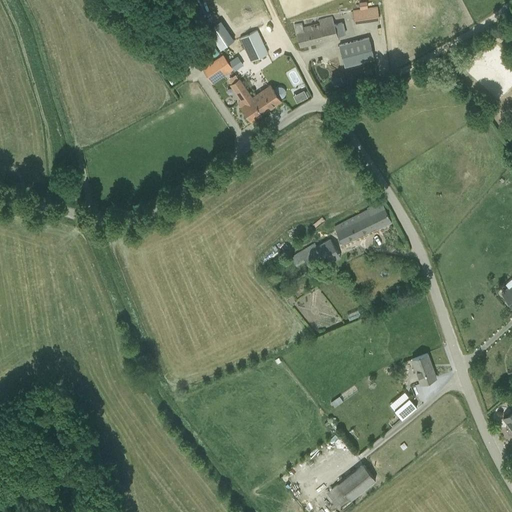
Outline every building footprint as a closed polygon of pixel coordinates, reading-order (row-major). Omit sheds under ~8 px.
[(353,11),(354,18),(354,22),(379,19),(377,6),(352,9),(353,11)] [(300,47),(337,37),(337,36),(345,34),(342,23),(334,25),(332,17),(318,21),(319,24),(303,28),(302,23),(294,25),(300,47)] [(207,30),(220,49),(226,45),(229,43),(232,41),(234,40),(221,21),(207,30)] [(257,30),(240,37),(251,61),(268,53),(267,53),(257,30)] [(369,37),(339,45),(345,66),(374,59),(369,37)] [(229,61),(235,71),(244,65),(238,56),(229,61)] [(217,57),(202,68),(212,83),(228,73),(226,69),(219,59),(217,57)] [(250,94),(240,79),(232,84),(242,99),(243,100),(244,99),(246,102),(241,105),(251,121),(263,113),(253,98),(250,94)] [(253,98),(263,113),(281,101),(279,98),(281,98),(283,97),(285,95),(285,93),(285,91),(284,89),(283,87),(281,87),(279,87),(277,87),(275,89),(274,91),(270,86),(253,98)] [(295,95),(299,102),(309,96),(305,89),(295,95)] [(381,202),(367,209),(368,210),(349,220),(334,227),(342,243),(375,227),(377,229),(391,222),(381,202)] [(327,264),(341,256),(328,235),(301,251),(311,266),(324,259),(327,264)] [(511,283),(501,293),(511,305),(511,283)] [(412,359),(420,383),(436,377),(427,353),(412,359)] [(331,402),(331,403),(335,407),(343,401),(339,396),(331,402)] [(402,419),(417,407),(409,397),(394,410),(402,419)] [(511,411),(503,418),(504,418),(511,428),(511,411)] [(340,486),(350,499),(375,480),(363,463),(338,483),(340,486)] [(329,495),(340,486),(338,483),(326,492),(329,495)]
